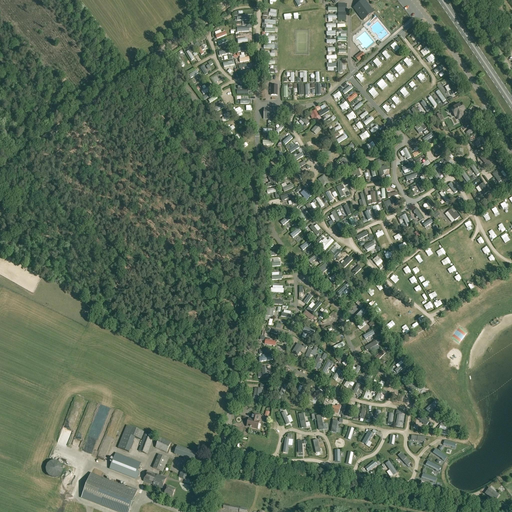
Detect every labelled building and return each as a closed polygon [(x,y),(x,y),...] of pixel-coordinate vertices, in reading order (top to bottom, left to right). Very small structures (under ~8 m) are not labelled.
[(365,20),(375,12),(365,0),(363,0),(353,8),(357,13),(363,21),(365,20)] [(347,8),(347,4),(338,4),(338,12),(347,12),(347,8)] [(346,21),(346,13),(338,13),(338,21),(346,21)] [(422,52),(425,56),(431,51),(428,48),(422,52)] [(359,62),(366,56),(362,52),(355,57),(359,62)] [(428,59),(430,63),(436,60),(434,55),(428,59)] [(409,57),(404,60),(407,65),(412,62),(409,57)] [(377,58),(374,62),(378,66),(382,62),(377,58)] [(400,73),(404,69),(399,64),(395,68),(400,73)] [(386,76),(392,82),(396,78),(390,72),(386,76)] [(362,82),(364,80),(358,74),(356,76),(362,82)] [(378,83),(382,88),(386,85),(381,80),(378,83)] [(414,80),(409,82),(414,91),(419,89),(414,80)] [(278,96),(278,85),(271,85),(271,89),(269,89),(269,92),(271,92),(271,96),(278,96)] [(446,87),(451,97),(458,94),(457,92),(453,94),(450,85),(446,87)] [(350,87),(342,93),(344,95),(352,89),(350,87)] [(439,92),(436,94),(443,103),(446,100),(439,92)] [(355,94),(348,101),(349,103),(357,96),(355,94)] [(431,97),(428,100),(434,108),(437,106),(431,97)] [(424,102),(421,104),(427,113),(430,110),(424,102)] [(346,103),(340,107),(342,111),(349,107),(346,103)] [(387,103),(382,107),(387,112),(391,108),(387,103)] [(456,116),(458,120),(465,116),(463,113),(465,111),(461,104),(452,109),(455,117),(456,116)] [(327,108),(318,113),(321,117),(330,112),(327,108)] [(264,120),(279,120),(279,109),(264,109),(264,120)] [(414,109),(411,112),(417,119),(420,116),(414,109)] [(315,112),(309,115),(312,120),(318,117),(315,112)] [(352,112),(346,116),(349,121),(355,117),(352,112)] [(332,116),(324,122),(326,125),(335,120),(332,116)] [(404,117),(401,119),(407,127),(410,125),(404,117)] [(372,118),(364,124),(366,126),(373,120),(372,118)] [(359,122),(353,126),(356,131),(362,127),(359,122)] [(424,131),(427,129),(422,123),(415,128),(417,131),(421,128),(424,131)] [(317,125),(311,132),(315,135),(321,129),(317,125)] [(477,130),(474,127),(467,133),(469,136),(477,130)] [(388,129),(386,131),(391,137),(394,135),(388,129)] [(431,134),(424,139),(427,143),(434,138),(431,134)] [(344,135),(336,140),(338,144),(346,139),(344,135)] [(294,139),(291,136),(283,143),(286,146),(294,139)] [(329,137),(321,140),(323,146),(331,142),(329,137)] [(446,137),(444,142),(450,145),(452,139),(446,137)] [(297,145),(289,151),(291,154),(299,148),(297,145)] [(352,145),(342,151),(345,155),(354,148),(352,145)] [(444,149),(435,156),(437,159),(447,153),(444,149)] [(407,150),(403,152),(408,160),(411,158),(407,150)] [(421,150),(412,156),(414,159),(423,154),(421,150)] [(347,157),(351,161),(356,157),(352,153),(347,157)] [(301,154),(292,160),(294,163),(303,157),(301,154)] [(482,155),(479,158),(488,167),(491,164),(482,155)] [(277,156),(275,162),(281,164),(284,159),(277,156)] [(359,156),(350,162),(351,165),(361,159),(359,156)] [(428,161),(419,167),(422,171),(430,165),(428,161)] [(376,163),(380,176),(384,175),(383,171),(387,170),(386,166),(382,167),(381,162),(380,162),(376,163)] [(304,163),(295,168),(297,171),(306,166),(304,163)] [(347,165),(340,170),(342,173),(350,168),(347,165)] [(474,166),(470,169),(475,176),(479,173),(474,166)] [(499,170),(492,175),(499,184),(505,179),(499,170)] [(308,172),(299,178),(301,181),(310,176),(308,172)] [(436,172),(432,174),(439,182),(442,180),(436,172)] [(464,172),(461,174),(468,184),(471,182),(464,172)] [(323,176),(319,179),(324,187),(328,183),(323,176)] [(271,184),(266,185),(266,188),(269,188),(276,187),(274,177),(269,178),(269,181),(270,181),(271,184)] [(479,193),(481,191),(484,195),(490,192),(484,183),(478,187),(476,188),(479,193)] [(339,186),(335,188),(340,199),(344,197),(339,186)] [(459,192),(456,189),(448,196),(451,199),(459,192)] [(304,191),(301,194),(304,198),(303,199),(305,201),(309,198),(310,197),(311,196),(306,192),(305,193),(304,191)] [(328,192),(325,194),(329,202),(333,200),(328,192)] [(291,194),(280,198),(282,202),(293,198),(291,194)] [(460,197),(456,199),(462,209),(465,208),(460,197)] [(319,199),(315,201),(321,208),(324,206),(319,199)] [(392,199),(383,203),(388,213),(392,211),(389,205),(393,204),(392,199)] [(430,200),(427,202),(433,209),(436,207),(430,200)] [(309,205),(305,207),(311,215),(315,213),(309,205)] [(376,207),(372,209),(377,219),(380,217),(376,207)] [(417,210),(414,212),(420,221),(424,219),(417,210)] [(300,211),(297,213),(303,222),(306,220),(300,211)] [(451,211),(446,215),(452,224),(457,220),(451,211)] [(335,212),(331,214),(336,223),(340,221),(335,212)] [(291,220),(288,217),(280,223),(283,226),(291,220)] [(432,224),(429,219),(420,224),(424,231),(432,227),(431,224),(432,224)] [(340,224),(337,226),(342,235),(345,233),(340,224)] [(313,226),(310,228),(317,236),(319,234),(313,226)] [(301,232),(299,229),(291,235),(293,238),(301,232)] [(497,229),(492,231),(495,239),(500,236),(497,229)] [(366,233),(357,238),(359,241),(368,236),(366,233)] [(510,241),(508,237),(507,237),(506,234),(502,236),(505,243),(510,241)] [(271,239),(267,244),(271,247),(275,243),(271,239)] [(334,242),(331,239),(326,244),(325,244),(322,241),(318,245),(325,252),(334,242)] [(308,241),(300,248),(303,251),(311,245),(308,241)] [(373,243),(364,248),(366,252),(375,246),(373,243)] [(334,261),(341,253),(338,250),(334,254),(331,252),(328,255),(334,261)] [(424,254),(429,263),(433,260),(428,252),(424,254)] [(316,256),(308,262),(310,265),(319,259),(316,256)] [(349,257),(341,264),(344,268),(352,260),(349,257)] [(325,264),(319,268),(322,273),(328,268),(325,264)] [(358,265),(350,273),(353,276),(361,268),(358,265)] [(419,279),(422,285),(427,283),(423,276),(419,279)] [(444,276),(439,280),(444,287),(449,283),(444,276)] [(346,286),(338,294),(340,297),(349,288),(346,286)] [(313,297),(310,294),(304,303),(307,305),(313,297)] [(372,307),(378,302),(375,298),(369,303),(372,307)] [(322,303),(319,301),(312,310),(314,312),(322,303)] [(274,310),(267,309),(265,316),(273,318),(274,310)] [(328,311),(326,310),(320,317),(322,319),(328,311)] [(363,310),(354,320),(357,323),(366,313),(363,310)] [(306,311),(304,314),(311,320),(314,316),(306,311)] [(454,338),(463,344),(467,339),(469,335),(461,329),(458,332),(454,338)] [(373,330),(364,335),(365,339),(375,333),(373,330)] [(326,341),(336,336),(333,332),(328,335),(326,331),(322,333),(326,341)] [(376,341),(365,347),(367,350),(378,344),(376,341)] [(344,342),(333,347),(335,350),(345,345),(344,342)] [(303,348),(303,347),(306,349),(307,347),(304,345),(303,347),(298,344),(292,352),(298,356),(300,352),(303,348)] [(312,351),(308,349),(303,359),(307,361),(312,351)] [(383,350),(375,358),(378,360),(385,352),(383,350)] [(320,359),(316,357),(311,367),(315,369),(320,359)] [(330,364),(326,362),(321,372),(325,374),(330,364)] [(403,363),(395,371),(397,373),(406,366),(403,363)] [(353,373),(356,375),(361,367),(358,365),(353,373)] [(337,381),(343,372),(340,370),(334,379),(337,381)] [(358,382),(367,387),(373,375),(369,373),(365,381),(364,380),(365,378),(361,376),(358,382)] [(410,374),(401,381),(403,384),(413,377),(410,374)] [(349,376),(344,386),(347,388),(352,378),(349,376)] [(421,388),(418,384),(408,391),(410,395),(421,388)] [(263,389),(255,388),(254,395),(257,396),(256,400),(261,400),(263,389)] [(307,400),(315,405),(321,394),(316,392),(313,397),(310,395),(307,400)] [(436,400),(426,410),(429,413),(439,404),(436,400)] [(339,414),(341,406),(337,405),(337,407),(333,405),(331,412),(339,414)] [(285,412),(281,413),(286,425),(290,423),(285,412)] [(252,420),(249,419),(247,427),(258,429),(260,422),(259,422),(260,415),(253,413),(252,417),(253,417),(252,420)] [(304,413),(299,414),(302,428),(307,427),(304,413)] [(420,416),(418,419),(426,425),(429,422),(420,416)] [(100,427),(101,424),(104,424),(104,420),(96,419),(96,427),(100,427)] [(130,452),(135,437),(141,440),(144,432),(127,426),(118,448),(130,452)] [(354,428),(350,427),(346,439),(350,440),(354,428)] [(373,434),(369,432),(363,443),(367,445),(373,434)] [(145,434),(144,437),(139,451),(148,454),(153,440),(148,438),(149,435),(145,434)] [(167,453),(171,442),(160,437),(156,448),(167,453)] [(194,461),(197,453),(178,446),(175,454),(194,461)] [(436,449),(433,453),(445,460),(447,457),(436,449)] [(138,472),(141,463),(116,453),(110,468),(137,479),(140,473),(138,472)] [(163,472),(168,459),(158,454),(153,468),(163,472)] [(402,454),(398,457),(407,467),(411,464),(402,454)] [(428,460),(426,464),(439,471),(441,467),(428,460)] [(47,473),(49,475),(51,477),(54,477),(57,477),(59,475),(61,473),(62,470),(62,467),(61,464),(59,462),(56,461),(53,461),(50,462),(48,463),(46,465),(46,468),(46,471),(47,473)] [(377,465),(374,461),(365,467),(368,471),(377,465)] [(389,461),(386,464),(394,475),(397,473),(389,461)] [(185,480),(191,466),(185,463),(179,477),(185,480)] [(162,489),(164,486),(166,478),(147,471),(144,481),(162,489)] [(423,473),(422,478),(436,482),(437,478),(423,473)] [(127,488),(91,474),(81,498),(116,511),(129,511),(138,490),(128,486),(127,488)] [(164,486),(162,489),(166,490),(165,493),(172,497),(175,489),(167,486),(167,487),(164,486)] [(498,495),(489,488),(485,492),(494,500),(498,495)]
